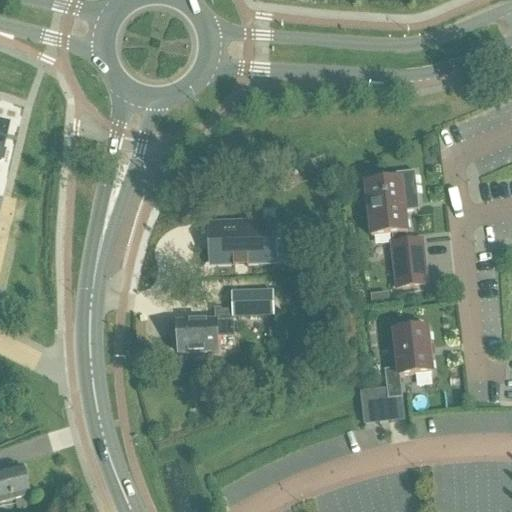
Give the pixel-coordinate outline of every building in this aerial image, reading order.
[(396,184),(367,187),(373,239),(394,237),(395,246),(393,247),(398,291),(430,288),(425,248),(409,250),(408,235),(409,235),(407,213),(421,213),(417,174),(395,176),(396,184)] [(325,235),(324,223),(309,224),(309,236),(325,235)] [(273,225),(213,227),(214,267),(234,266),(234,269),(235,269),(235,266),(247,266),(247,269),(249,269),(249,266),(274,265),(273,248),(276,248),(276,242),(273,242),(273,225)] [(273,294),(233,295),(233,297),(233,312),(235,312),(235,313),(235,314),(236,320),(274,319),(273,294)] [(217,324),(180,325),(181,357),(220,356),(219,341),(237,340),(236,320),(235,314),(235,313),(235,312),(233,312),(223,312),(217,312),(217,324)] [(279,345),(278,327),(265,328),(266,346),(279,345)] [(401,379),(434,375),(428,331),(394,335),(399,371),(385,372),(389,402),(403,400),(401,379)] [(380,392),(362,395),(365,422),(377,420),(377,425),(392,424),(389,406),(382,407),(380,392)] [(403,419),(405,433),(424,430),(423,417),(403,419)] [(0,511),(10,511),(25,506),(11,476),(0,480),(0,511)]
